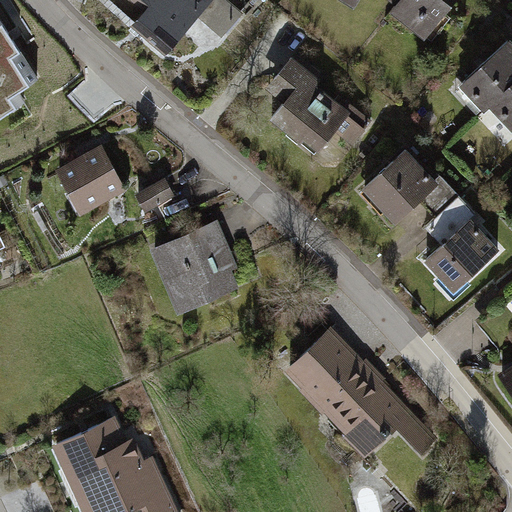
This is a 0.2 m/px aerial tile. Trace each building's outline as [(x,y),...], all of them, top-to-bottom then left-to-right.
[(250,24),(222,0),(122,0),(143,18),(128,35),(167,68),(187,44),(213,66),(250,24)] [(451,0),(400,0),(383,21),(421,49),(457,4),(451,0)] [(40,82),(0,19),(0,118),(24,103),(19,95),(40,82)] [(483,119),(511,88),(511,47),(509,44),(459,97),(483,119)] [(352,108),(295,67),(261,112),(319,154),(352,108)] [(511,88),(483,119),(508,140),(511,136),(511,88)] [(124,186),(102,142),(54,166),(76,210),(124,186)] [(402,153),(358,195),(390,228),(433,185),(402,153)] [(164,179),(135,195),(145,213),(175,197),(164,179)] [(240,290),(215,226),(149,252),(174,316),(240,290)] [(467,226),(425,268),(450,296),(494,256),(467,226)] [(437,439),(331,323),(284,365),(365,454),(396,425),(421,453),(437,439)] [(511,369),(499,380),(511,398),(511,369)] [(131,452),(116,415),(51,443),(80,511),(95,511),(118,503),(122,511),(177,511),(149,445),(131,452)]
